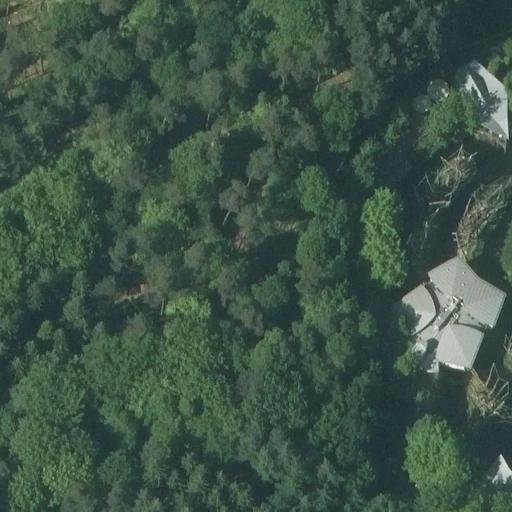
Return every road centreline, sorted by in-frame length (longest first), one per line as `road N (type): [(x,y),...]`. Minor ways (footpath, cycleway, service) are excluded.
road 1 (track): [(117,414),(57,0)]
road 2 (track): [(117,414),(219,388),(259,388),(280,401),(324,490),(353,505),(415,511)]
road 3 (track): [(0,470),(117,414)]
